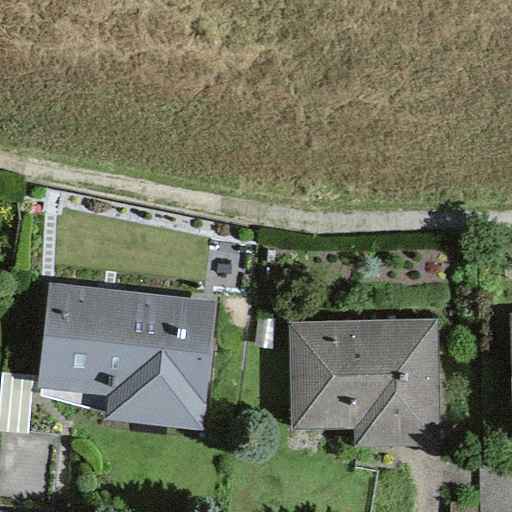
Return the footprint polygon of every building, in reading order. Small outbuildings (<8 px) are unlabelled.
[(211,305),(54,289),(45,380),(153,391),(150,415),(200,420),(211,305)] [(437,320),(292,322),(293,407),(356,406),(357,431),(439,429),(437,320)] [(60,436),(0,428),(0,497),(52,503),(60,436)] [(511,511),(511,461),(481,462),(482,500),(482,511),(511,511)] [(482,511),(482,500),(453,500),(452,511),(482,511)]
